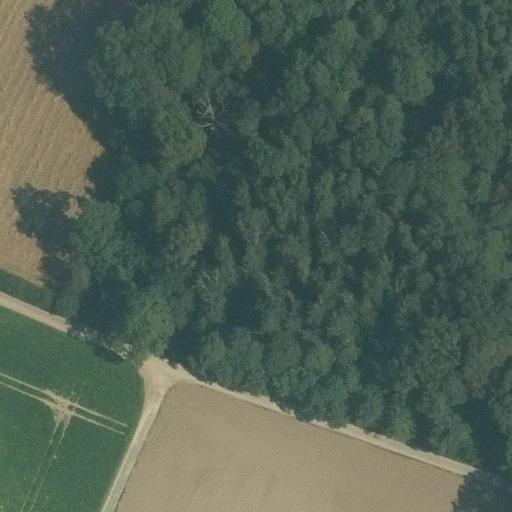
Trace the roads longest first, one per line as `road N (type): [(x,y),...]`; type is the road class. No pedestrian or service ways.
road 1 (track): [(0,297),(168,369),(511,487)]
road 2 (track): [(168,369),(107,511)]
